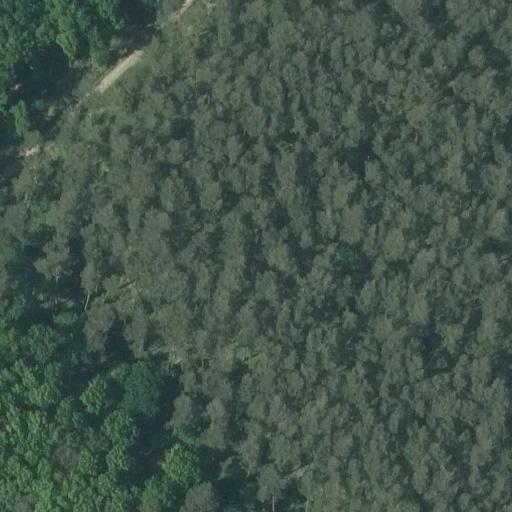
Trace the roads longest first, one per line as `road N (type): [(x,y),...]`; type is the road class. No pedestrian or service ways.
road 1 (track): [(206,511),(0,302)]
road 2 (track): [(0,176),(181,0)]
